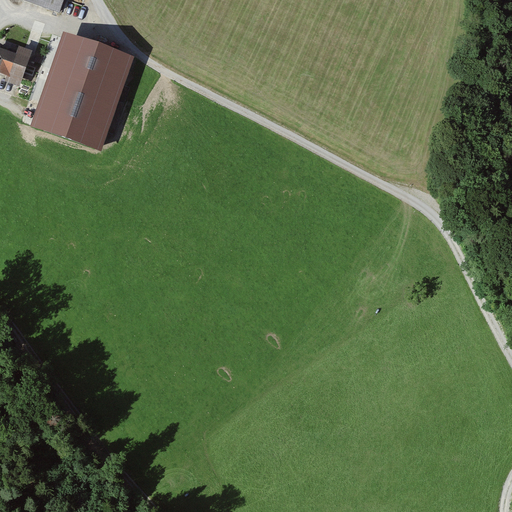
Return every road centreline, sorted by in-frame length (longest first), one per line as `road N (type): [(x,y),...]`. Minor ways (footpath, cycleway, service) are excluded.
road 1 (track): [(96,0),(125,42),(201,90),(434,213),(511,351)]
road 2 (track): [(155,511),(0,310)]
